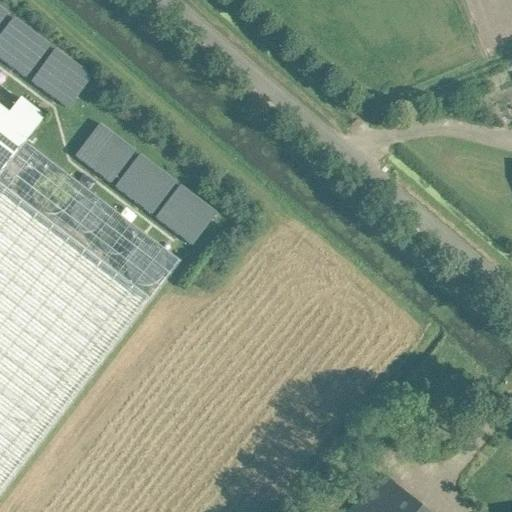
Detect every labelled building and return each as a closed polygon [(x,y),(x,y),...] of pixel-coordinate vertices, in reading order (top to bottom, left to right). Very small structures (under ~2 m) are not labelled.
[(14,19),(0,37),(0,59),(25,79),(50,46),(14,19)] [(55,50),(31,83),(68,110),(92,76),(55,50)] [(0,495),(179,262),(24,144),(44,117),(20,99),(8,115),(0,108),(0,495)] [(99,125),(75,157),(110,184),(135,152),(99,125)] [(140,156),(115,188),(151,215),(176,183),(140,156)] [(180,187),(155,219),(191,246),(216,214),(180,187)] [(424,511),(381,474),(348,511),(424,511)]
